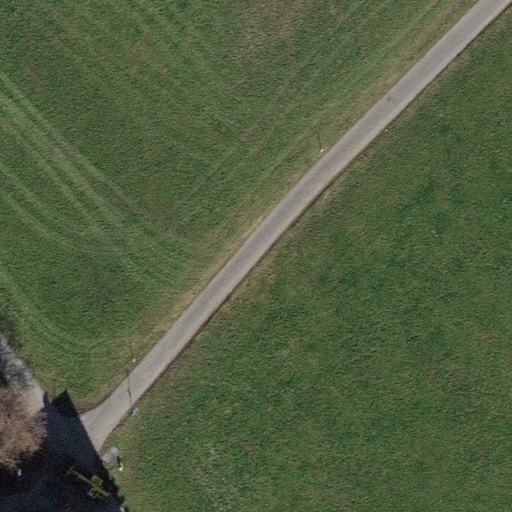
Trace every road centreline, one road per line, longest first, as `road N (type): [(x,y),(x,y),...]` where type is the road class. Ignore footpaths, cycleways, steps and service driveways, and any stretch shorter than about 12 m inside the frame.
road 1 (track): [(511,6),(82,440)]
road 2 (track): [(0,335),(82,440)]
